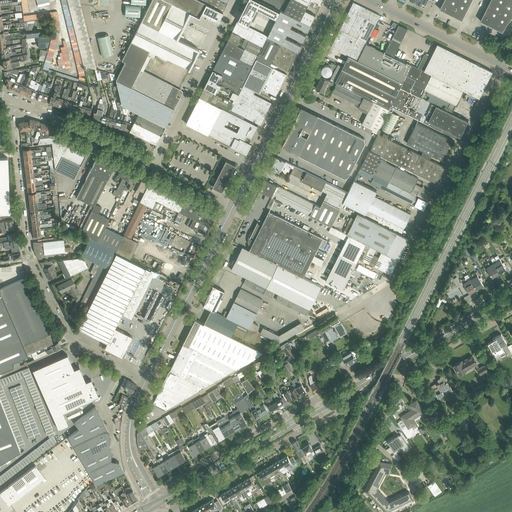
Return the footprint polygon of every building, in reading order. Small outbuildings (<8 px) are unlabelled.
[(79,0),(75,0),(67,2),(83,66),(89,67),(95,69),(97,70),(79,0)] [(165,0),(151,0),(141,21),(158,29),(198,50),(199,49),(177,38),(190,12),(199,17),(199,16),(165,0)] [(165,0),(199,16),(201,12),(205,3),(199,0),(165,0)] [(200,0),(205,3),(222,11),(228,0),(200,0)] [(259,0),(247,0),(238,20),(248,26),(257,8),(277,18),(280,10),(279,10),(259,0)] [(259,0),(279,10),(283,0),(259,0)] [(289,0),(284,12),(310,25),(315,15),(305,10),(308,5),(310,0),(317,4),(318,5),(318,4),(321,6),(323,0),(289,0)] [(443,0),(443,2),(451,5),(456,8),(460,2),(456,0),(443,0)] [(511,0),(490,0),(480,20),(503,32),(506,25),(511,16),(511,0)] [(336,37),(331,47),(348,55),(358,60),(403,82),(411,65),(366,43),(380,15),(353,2),(349,11),(345,18),(344,22),(343,24),(339,30),(338,33),(336,37)] [(451,5),(443,2),(440,9),(447,12),(451,5)] [(456,8),(458,9),(465,13),(469,6),(460,2),(456,8)] [(201,12),(217,21),(218,21),(222,11),(205,3),(201,12)] [(126,4),(125,15),(140,16),(140,5),(126,4)] [(447,12),(454,16),(458,9),(456,8),(451,5),(447,12)] [(465,13),(458,9),(454,16),(462,20),(465,13)] [(24,22),(34,20),(52,18),(50,10),(22,13),(24,22)] [(284,12),(280,10),(277,18),(268,36),(267,36),(298,51),(301,45),(285,37),(287,34),(303,42),(306,35),(290,28),(292,24),(308,32),(311,25),(310,25),(284,12)] [(237,20),(232,31),(246,38),(250,40),(262,46),(267,36),(268,36),(237,20)] [(141,21),(131,41),(149,50),(156,54),(166,59),(166,58),(189,70),(198,50),(158,29),(141,21)] [(398,24),(396,28),(385,51),(394,56),(407,29),(398,24)] [(53,31),(43,68),(49,70),(58,33),(53,31)] [(232,31),(228,40),(234,43),(237,45),(241,47),(246,38),(232,31)] [(108,34),(97,37),(102,56),(113,54),(108,34)] [(40,36),(37,36),(38,42),(39,48),(47,47),(51,35),(40,36)] [(267,36),(262,46),(258,55),(256,59),(270,66),(271,63),(288,71),(298,51),(267,36)] [(250,40),(246,38),(241,47),(258,55),(262,46),(250,40)] [(222,51),(253,66),(256,59),(258,55),(241,47),(237,45),(234,43),(228,40),(227,41),(224,47),(224,48),(222,51)] [(116,79),(116,80),(167,105),(174,109),(179,98),(176,96),(179,89),(143,70),(150,56),(153,58),(156,54),(149,50),(131,41),(122,60),(125,62),(116,79)] [(424,54),(418,68),(464,90),(479,98),(493,71),(437,44),(432,55),(429,54),(427,56),(424,54)] [(70,67),(67,45),(60,46),(62,58),(57,59),(59,66),(64,65),(65,68),(70,67)] [(243,85),(251,70),(253,66),(222,51),(220,55),(216,63),(215,65),(214,67),(214,68),(213,70),(242,84),(243,85)] [(338,64),(330,80),(335,82),(337,83),(389,109),(391,106),(403,82),(358,60),(348,55),(345,61),(343,66),(338,64)] [(18,56),(2,59),(2,61),(1,61),(2,64),(11,62),(10,60),(18,59),(18,56)] [(276,96),(281,85),(287,74),(270,66),(256,59),(253,66),(251,70),(243,85),(255,91),(260,93),(262,89),(276,96)] [(11,62),(2,64),(3,67),(4,66),(4,69),(6,68),(7,69),(10,68),(16,67),(16,66),(20,65),(19,61),(11,62)] [(403,82),(391,106),(445,132),(454,137),(459,139),(468,120),(452,113),(454,109),(446,105),(444,108),(421,97),(423,92),(424,89),(457,105),(464,90),(418,68),(411,64),(411,65),(403,82)] [(11,71),(4,72),(7,87),(11,89),(14,81),(17,76),(20,69),(11,71)] [(213,70),(210,76),(208,79),(231,90),(226,99),(233,102),(234,103),(236,99),(243,85),(242,84),(213,70)] [(20,79),(15,90),(17,91),(17,92),(19,93),(19,92),(21,89),(22,89),(24,85),(23,85),(21,84),(23,80),(25,74),(23,73),(22,74),(20,79)] [(16,82),(14,81),(11,89),(13,90),(14,89),(15,90),(20,79),(22,74),(21,74),(20,74),(19,74),(19,75),(16,82)] [(322,77),(320,80),(316,88),(323,92),(327,84),(330,85),(332,82),(328,80),(322,77)] [(30,83),(25,94),(27,95),(27,96),(29,97),(32,89),(34,85),(32,84),(34,79),(32,78),(31,80),(30,83)] [(21,89),(19,92),(20,93),(22,94),(23,93),(25,94),(30,83),(31,80),(29,79),(27,82),(25,86),(24,85),(22,89),(21,89)] [(204,87),(226,99),(231,90),(208,79),(204,87)] [(123,106),(138,113),(147,118),(165,127),(174,109),(167,105),(116,80),(123,106)] [(32,89),(29,97),(30,98),(31,97),(33,98),(36,91),(38,87),(40,83),(35,82),(34,85),(32,89)] [(33,98),(36,99),(36,100),(38,100),(39,100),(41,100),(46,84),(44,83),(43,83),(41,92),(36,91),(33,98)] [(337,83),(332,92),(368,110),(362,123),(373,129),(372,131),(377,133),(378,131),(379,129),(389,109),(337,83)] [(46,84),(41,100),(43,101),(43,102),(45,103),(48,94),(50,87),(48,87),(49,85),(46,84)] [(56,92),(53,104),(54,105),(57,106),(59,98),(58,97),(59,93),(62,85),(59,84),(58,86),(56,92)] [(52,91),(48,103),(51,104),(51,103),(53,104),(56,92),(58,86),(56,85),(54,92),(52,91)] [(243,85),(236,99),(266,113),(271,103),(254,94),(255,91),(243,85)] [(63,108),(65,109),(69,96),(68,96),(70,88),(67,87),(67,89),(61,107),(63,107),(63,108)] [(204,87),(201,93),(199,96),(230,112),(231,110),(234,103),(233,102),(226,99),(204,87)] [(59,98),(57,106),(59,107),(60,106),(61,107),(67,89),(64,88),(62,94),(61,98),(59,98)] [(69,96),(65,109),(68,110),(68,109),(70,110),(74,98),(75,94),(76,91),(74,90),(71,97),(69,96)] [(74,98),(70,110),(72,110),(72,111),(74,112),(77,103),(78,99),(76,99),(78,95),(75,94),(74,98)] [(77,103),(74,112),(77,113),(77,112),(79,112),(84,97),(81,96),(80,100),(78,99),(77,103)] [(199,96),(193,110),(186,123),(208,135),(209,134),(231,145),(231,146),(232,145),(235,147),(235,148),(247,154),(252,144),(248,142),(250,138),(251,138),(258,126),(243,119),(230,112),(199,96)] [(236,99),(234,103),(231,110),(230,112),(243,119),(244,117),(260,124),(266,113),(236,99)] [(92,116),(91,120),(99,122),(104,107),(103,104),(100,104),(99,103),(96,112),(94,112),(92,116)] [(107,116),(104,123),(109,125),(114,109),(113,108),(112,105),(112,106),(111,109),(109,115),(107,115),(107,116)] [(117,119),(115,126),(119,127),(123,113),(122,108),(121,105),(119,106),(120,110),(121,111),(120,113),(119,117),(118,116),(117,119)] [(91,108),(85,106),(83,115),(86,115),(86,114),(89,115),(91,108)] [(301,107),(291,128),(282,146),(345,178),(349,176),(365,142),(364,138),(301,107)] [(123,113),(119,127),(125,129),(127,122),(125,121),(127,115),(126,115),(128,109),(122,108),(123,113)] [(390,110),(381,128),(391,133),(400,115),(390,110)] [(156,145),(165,127),(147,118),(138,113),(130,130),(129,131),(156,145)] [(30,119),(29,121),(30,127),(37,129),(40,122),(30,119)] [(35,137),(35,138),(38,138),(40,131),(42,131),(44,123),(40,122),(37,129),(36,134),(35,137)] [(417,122),(407,143),(423,151),(431,155),(442,161),(453,140),(417,122)] [(42,131),(40,138),(49,137),(50,134),(48,133),(50,125),(44,123),(42,131)] [(378,134),(370,150),(381,155),(437,183),(445,167),(430,159),(431,155),(423,151),(421,155),(386,137),(388,134),(379,129),(378,131),(377,133),(378,134)] [(40,138),(38,144),(52,143),(55,170),(74,179),(87,153),(87,152),(86,152),(77,147),(72,145),(62,140),(59,139),(56,138),(55,137),(55,138),(54,139),(49,137),(40,138)] [(369,149),(360,167),(361,167),(375,174),(428,201),(433,190),(432,190),(431,191),(418,185),(417,189),(413,187),(415,184),(418,178),(379,158),(381,155),(370,150),(369,149)] [(0,213),(10,214),(8,158),(0,157),(0,213)] [(271,169),(279,173),(280,173),(283,166),(289,169),(290,168),(290,167),(293,168),(295,166),(286,161),(277,157),(273,163),(274,163),(273,165),(272,165),(271,169)] [(97,159),(96,158),(76,197),(91,204),(78,231),(80,233),(95,203),(112,169),(114,166),(108,162),(98,158),(97,159)] [(213,187),(222,192),(223,191),(222,190),(234,165),(235,166),(236,165),(226,160),(213,187)] [(293,168),(291,174),(303,179),(303,178),(323,188),(322,189),(327,192),(323,200),(340,208),(342,203),(348,192),(347,192),(295,166),(293,168)] [(119,172),(117,175),(123,177),(119,185),(124,188),(130,175),(122,171),(123,170),(122,170),(122,171),(120,170),(119,172)] [(131,174),(130,175),(124,189),(127,191),(127,190),(130,191),(136,178),(134,178),(135,176),(131,174)] [(375,174),(370,183),(424,210),(428,201),(375,174)] [(143,194),(149,183),(141,179),(135,192),(138,193),(139,190),(144,193),(143,194)] [(259,190),(331,226),(340,208),(323,200),(320,206),(279,186),(269,181),(265,179),(260,190),(259,190)] [(348,192),(342,203),(401,232),(411,213),(410,213),(374,196),(377,191),(354,180),(347,192),(348,192)] [(143,194),(140,201),(152,208),(156,200),(168,206),(181,213),(190,217),(186,225),(189,227),(189,226),(207,235),(216,216),(199,208),(186,202),(182,200),(174,195),(165,191),(161,189),(153,185),(149,183),(143,194)] [(115,189),(112,194),(119,197),(122,192),(117,189),(116,190),(115,189)] [(102,207),(95,203),(80,233),(98,241),(105,226),(109,218),(99,213),(102,207)] [(255,239),(249,250),(278,264),(303,277),(312,261),(321,265),(324,260),(314,255),(319,247),(323,249),(327,241),(323,239),(323,238),(269,211),(262,225),(257,223),(258,222),(258,221),(250,238),(250,237),(255,239)] [(347,234),(348,235),(349,235),(366,243),(376,249),(382,251),(398,260),(406,245),(409,239),(357,214),(355,219),(347,234)] [(15,231),(13,223),(0,226),(0,229),(6,228),(7,232),(15,231)] [(98,241),(115,250),(123,235),(105,226),(98,241)] [(43,228),(40,229),(31,230),(32,232),(33,232),(33,238),(41,238),(40,235),(44,234),(43,228)] [(335,228),(333,233),(345,239),(346,240),(348,235),(347,234),(335,228)] [(0,238),(0,241),(17,238),(15,232),(8,234),(8,236),(0,238)] [(115,251),(129,258),(138,242),(123,234),(123,235),(115,250),(115,251)] [(176,234),(170,244),(180,249),(181,247),(185,249),(189,241),(176,234)] [(349,235),(326,281),(343,290),(358,258),(366,243),(349,235)] [(17,238),(0,241),(0,244),(0,245),(4,244),(5,249),(11,248),(11,245),(12,245),(13,249),(19,247),(17,238)] [(89,238),(81,254),(100,264),(106,267),(115,251),(89,238)] [(63,239),(33,243),(34,250),(36,255),(37,258),(48,256),(47,253),(64,251),(70,250),(70,246),(64,247),(63,239)] [(366,243),(358,258),(391,275),(391,274),(394,268),(393,268),(394,265),(396,265),(398,260),(382,251),(379,257),(373,255),(376,249),(366,243)] [(186,249),(190,250),(188,253),(194,256),(196,250),(187,246),(186,249)] [(242,247),(231,270),(246,277),(255,281),(267,287),(278,264),(249,250),(242,247)] [(8,256),(3,257),(4,260),(4,261),(21,257),(20,252),(15,253),(15,252),(8,254),(8,255),(8,256)] [(122,356),(123,353),(124,353),(132,336),(114,327),(144,267),(116,253),(78,328),(107,342),(104,347),(119,355),(119,354),(122,356)] [(65,277),(66,277),(87,267),(84,260),(79,257),(58,260),(64,273),(63,273),(64,277),(65,277)] [(497,262),(494,264),(499,273),(503,271),(504,271),(504,270),(506,269),(498,257),(496,258),(495,258),(496,260),(497,262)] [(39,262),(43,269),(44,269),(49,278),(56,275),(53,268),(54,267),(52,265),(50,261),(39,262)] [(493,277),(499,273),(494,264),(490,266),(489,264),(488,262),(488,263),(485,265),(492,277),(493,277)] [(100,264),(97,270),(94,274),(80,303),(87,306),(106,267),(100,264)] [(278,264),(267,287),(310,309),(321,286),(303,277),(278,264)] [(474,278),(471,280),(476,289),(483,285),(476,272),(473,274),(472,274),(473,276),(474,278)] [(0,374),(2,372),(1,370),(13,364),(11,360),(31,352),(35,350),(43,347),(47,345),(53,342),(49,333),(50,332),(52,331),(52,330),(44,312),(44,313),(43,313),(35,294),(35,295),(27,277),(0,288),(0,374)] [(476,289),(471,280),(467,282),(466,280),(465,278),(465,279),(462,280),(470,293),(470,292),(476,289)] [(70,288),(72,292),(74,296),(79,293),(77,288),(75,289),(74,286),(75,286),(72,279),(58,285),(61,292),(70,288)] [(255,281),(251,288),(259,292),(263,294),(267,287),(255,281)] [(203,305),(211,309),(217,312),(222,303),(223,300),(221,299),(225,291),(213,285),(213,286),(210,293),(209,293),(207,297),(208,297),(204,305),(203,305)] [(235,301),(227,317),(238,323),(255,331),(258,325),(252,322),(263,300),(241,289),(235,302),(235,301)] [(207,318),(204,324),(231,337),(238,323),(227,317),(217,312),(211,309),(208,315),(207,314),(206,314),(205,316),(206,317),(207,318)] [(329,323),(332,327),(334,326),(335,326),(341,336),(347,333),(341,323),(341,322),(337,317),(329,322),(329,323)] [(195,319),(183,343),(235,369),(257,356),(263,353),(231,337),(204,324),(195,319)] [(332,327),(329,323),(319,329),(322,333),(332,327)] [(263,327),(260,333),(270,339),(274,332),(263,327)] [(340,338),(334,327),(323,333),(329,344),(340,338)] [(320,333),(318,329),(316,330),(307,335),(310,339),(316,335),(320,333)] [(494,340),(488,343),(493,353),(497,351),(500,355),(505,352),(502,348),(501,347),(507,343),(501,334),(493,338),(494,340)] [(35,350),(31,352),(34,359),(38,357),(46,354),(60,347),(61,346),(58,341),(47,346),(47,345),(43,347),(45,350),(37,354),(35,350)] [(183,343),(170,370),(204,387),(235,369),(183,343)] [(290,345),(284,348),(288,356),(294,353),(292,351),(293,350),(290,345)] [(351,351),(342,356),(347,366),(357,360),(355,358),(359,356),(356,351),(357,351),(356,349),(352,352),(351,351)] [(67,354),(33,370),(39,384),(74,369),(67,354)] [(462,361),(454,366),(458,374),(477,364),(472,356),(463,361),(462,361)] [(334,364),(332,360),(325,364),(327,368),(334,364)] [(288,362),(282,365),(287,373),(293,370),(288,362)] [(263,365),(267,373),(271,380),(276,377),(272,370),(270,371),(265,364),(263,365)] [(484,365),(477,369),(481,375),(488,370),(484,365)] [(74,369),(39,384),(45,399),(85,381),(79,367),(74,369)] [(28,368),(22,370),(25,379),(32,376),(28,368)] [(261,370),(257,372),(261,378),(264,376),(267,374),(264,368),(261,370)] [(166,410),(204,387),(170,370),(154,401),(153,403),(166,410)] [(310,384),(315,392),(320,389),(318,385),(315,380),(313,381),(311,375),(310,375),(310,376),(308,377),(310,384)] [(452,390),(444,376),(437,379),(439,381),(431,386),(433,390),(435,395),(437,394),(439,397),(444,395),(442,391),(448,388),(457,403),(459,402),(462,400),(459,396),(462,394),(458,387),(452,390)] [(226,387),(235,382),(232,378),(232,377),(223,382),(226,387)] [(241,382),(248,393),(255,388),(247,379),(246,377),(244,378),(245,380),(241,382)] [(124,379),(120,386),(123,387),(127,389),(125,394),(129,395),(135,384),(127,380),(124,378),(124,379)] [(302,394),(306,392),(302,384),(300,385),(295,378),(292,380),(301,394),(302,394)] [(85,381),(45,399),(58,429),(68,425),(63,412),(98,396),(91,379),(85,381)] [(298,395),(300,394),(297,390),(295,387),(292,388),(288,381),(285,382),(294,398),(296,397),(297,398),(298,398),(298,397),(299,397),(299,396),(299,395),(298,395)] [(257,386),(255,388),(248,393),(248,394),(250,397),(256,394),(260,392),(257,386)] [(292,397),(289,393),(287,390),(285,386),(283,386),(281,387),(281,389),(287,400),(289,399),(290,399),(292,398),(292,397)] [(221,391),(218,387),(213,390),(216,396),(222,393),(221,391)] [(207,393),(208,394),(211,399),(216,396),(213,390),(207,393)] [(273,395),(276,401),(280,408),(286,404),(282,398),(280,395),(278,396),(276,392),(272,394),(273,395)] [(121,405),(124,406),(125,406),(128,397),(122,394),(119,404),(121,405)] [(212,400),(211,399),(208,394),(202,397),(206,403),(206,404),(212,400)] [(248,394),(244,398),(249,407),(256,418),(257,418),(259,417),(259,416),(261,415),(253,402),(250,397),(248,394)] [(202,396),(192,402),(195,407),(196,408),(206,403),(202,397),(202,396)] [(272,412),(280,408),(276,401),(274,402),(271,397),(265,400),(272,412)] [(0,462),(20,450),(0,398),(0,462)] [(235,403),(240,412),(249,407),(244,398),(235,403)] [(258,399),(253,402),(261,415),(262,416),(265,414),(264,413),(268,411),(264,403),(261,405),(258,399)] [(417,400),(409,405),(412,409),(410,411),(415,418),(421,414),(425,420),(434,415),(428,406),(423,409),(417,400)] [(185,413),(195,407),(192,402),(182,408),(182,407),(181,407),(185,414),(185,413)] [(230,407),(233,412),(236,418),(241,427),(247,423),(240,412),(235,403),(230,407)] [(78,428),(99,413),(96,406),(95,406),(74,423),(78,428)] [(181,407),(176,410),(180,417),(185,414),(181,407)] [(413,419),(415,418),(410,411),(405,414),(401,416),(407,425),(402,429),(408,437),(415,432),(411,426),(416,423),(413,419)] [(241,427),(236,418),(233,412),(229,414),(230,415),(228,416),(236,430),(241,427)] [(76,450),(107,430),(99,413),(78,428),(68,437),(76,450)] [(169,414),(166,416),(171,424),(174,422),(169,414)] [(167,426),(171,424),(166,416),(163,417),(167,426)] [(224,416),(222,418),(230,433),(236,430),(229,418),(226,420),(224,416)] [(216,421),(217,421),(225,436),(230,433),(222,418),(216,421)] [(151,424),(154,430),(159,427),(156,421),(151,424)] [(206,427),(207,429),(208,429),(210,434),(215,431),(217,436),(218,437),(220,439),(225,436),(217,421),(209,426),(206,427)] [(438,424),(437,430),(442,437),(447,434),(440,423),(438,424)] [(151,424),(145,428),(149,433),(154,430),(151,424)] [(145,428),(140,431),(143,436),(149,433),(145,428)] [(76,450),(81,460),(109,445),(110,436),(107,430),(76,450)] [(143,436),(140,431),(137,432),(137,438),(143,449),(148,446),(143,436)] [(199,437),(200,439),(205,448),(211,444),(209,441),(211,440),(207,432),(199,437)] [(386,449),(390,453),(393,451),(394,453),(392,455),(397,460),(401,457),(397,452),(397,451),(395,453),(394,450),(394,449),(396,447),(401,444),(405,451),(408,449),(410,448),(401,434),(399,435),(396,437),(397,438),(395,439),(394,438),(395,437),(387,442),(388,442),(390,446),(386,449)] [(52,436),(47,439),(52,445),(56,441),(52,436)] [(193,440),(200,451),(205,448),(200,439),(199,437),(193,440)] [(194,454),(200,451),(193,440),(193,439),(187,442),(194,454)] [(301,447),(297,440),(292,443),(305,465),(308,463),(303,454),(305,454),(301,447)] [(320,452),(319,451),(316,447),(312,449),(309,443),(306,444),(307,445),(305,446),(305,445),(302,447),(309,460),(316,455),(320,452)] [(81,460),(88,472),(111,461),(112,452),(109,445),(81,460)] [(173,450),(175,454),(180,462),(186,459),(181,451),(183,450),(180,446),(173,450)] [(164,472),(159,463),(155,456),(153,453),(151,449),(147,451),(151,458),(155,463),(152,465),(158,475),(164,472)] [(180,462),(175,454),(173,450),(168,453),(170,457),(175,466),(180,462)] [(296,461),(293,456),(289,458),(288,455),(282,458),(286,465),(287,468),(289,471),(290,472),(292,470),(289,465),(296,461)] [(170,457),(164,460),(169,469),(175,466),(170,457)] [(282,458),(276,462),(280,469),(282,471),(285,470),(287,473),(289,471),(287,468),(286,465),(282,458)] [(164,460),(159,463),(164,472),(169,469),(164,460)] [(117,474),(117,475),(124,472),(119,462),(111,461),(88,472),(93,479),(96,485),(104,481),(117,474)] [(379,461),(374,472),(383,477),(385,473),(379,461)] [(392,463),(379,461),(385,473),(390,474),(392,463)] [(282,471),(280,469),(276,462),(270,465),(277,476),(282,472),(282,471)] [(35,465),(0,491),(0,492),(2,495),(9,504),(44,477),(35,465)] [(270,465),(265,469),(268,475),(271,479),(274,477),(276,480),(278,478),(277,476),(270,465)] [(271,479),(268,475),(265,469),(259,472),(260,475),(258,476),(263,485),(272,480),(271,479)] [(374,472),(369,480),(379,484),(383,477),(374,472)] [(250,477),(244,480),(251,491),(256,487),(250,477)] [(244,480),(239,484),(246,496),(252,493),(251,491),(244,480)] [(369,480),(364,490),(377,489),(379,484),(369,480)] [(106,484),(104,481),(96,485),(98,489),(104,485),(106,484)] [(283,487),(286,492),(292,489),(288,483),(283,486),(283,487)] [(244,498),(246,496),(239,484),(233,487),(239,496),(242,495),(244,498)] [(121,498),(125,505),(130,502),(126,495),(122,485),(114,490),(116,494),(118,493),(119,496),(121,494),(123,497),(121,498)] [(125,488),(130,500),(136,497),(130,485),(125,488)] [(297,486),(292,489),(296,496),(301,493),(297,486)] [(233,487),(227,490),(235,503),(237,502),(235,498),(239,496),(233,487)] [(377,489),(364,490),(372,499),(380,492),(377,489)] [(219,497),(223,504),(226,502),(225,501),(226,500),(229,499),(229,500),(232,505),(235,503),(227,490),(221,494),(222,495),(219,497)] [(409,491),(401,495),(406,505),(414,501),(409,491)] [(380,492),(372,499),(378,505),(386,498),(380,492)] [(292,498),(291,498),(293,506),(301,493),(296,496),(292,498)] [(108,499),(106,495),(103,497),(104,499),(104,500),(111,511),(112,511),(116,510),(116,508),(113,502),(111,497),(108,499)] [(401,495),(393,499),(398,509),(406,505),(401,495)] [(264,498),(257,502),(258,504),(260,508),(267,504),(264,498)] [(386,498),(378,505),(384,511),(387,511),(389,501),(386,498)] [(213,499),(207,502),(212,510),(215,508),(214,507),(217,506),(213,499)] [(389,501),(387,511),(391,511),(398,509),(393,499),(389,501)] [(100,503),(104,511),(110,511),(106,506),(104,503),(102,501),(100,503)] [(207,502),(201,506),(204,511),(212,511),(212,510),(207,502)] [(104,511),(100,503),(96,505),(97,506),(97,507),(99,511),(104,511)]
